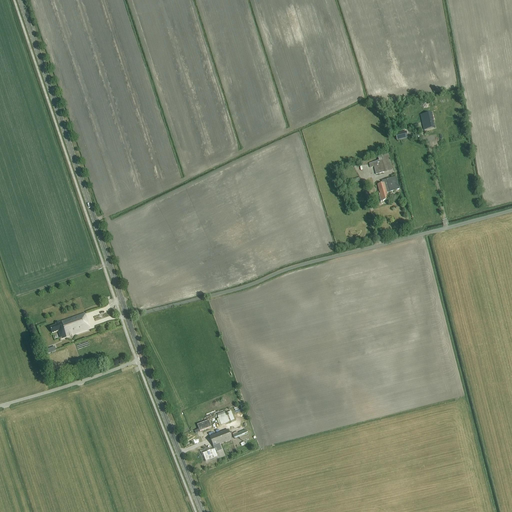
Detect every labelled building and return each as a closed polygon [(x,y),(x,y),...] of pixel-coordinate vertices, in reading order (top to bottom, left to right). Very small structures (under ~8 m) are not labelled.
[(442,110),(450,109),(450,106),(441,107),(441,105),(437,106),(439,117),(443,117),(442,110)] [(421,115),(424,130),(435,128),(432,113),(431,113),(421,115)] [(406,132),(395,134),(397,141),(408,138),(406,132)] [(373,167),(376,175),(392,170),(387,154),(378,157),(379,161),(369,164),(370,168),(373,167)] [(387,193),(399,189),(396,177),(381,181),(382,184),(377,185),(380,194),(378,194),(381,202),(389,199),(387,193)] [(58,332),(61,339),(90,329),(85,314),(55,324),(56,325),(50,327),(52,334),(58,332)] [(84,364),(82,358),(75,361),(77,367),(84,364)] [(217,414),(221,425),(229,421),(225,411),(217,414)] [(209,420),(197,425),(200,432),(211,427),(209,420)] [(232,440),(228,430),(209,437),(212,444),(213,447),(214,447),(215,449),(205,453),(208,460),(213,458),(213,459),(221,456),(218,448),(216,449),(215,446),(232,440)] [(246,430),(233,435),(234,439),(248,434),(246,430)]
